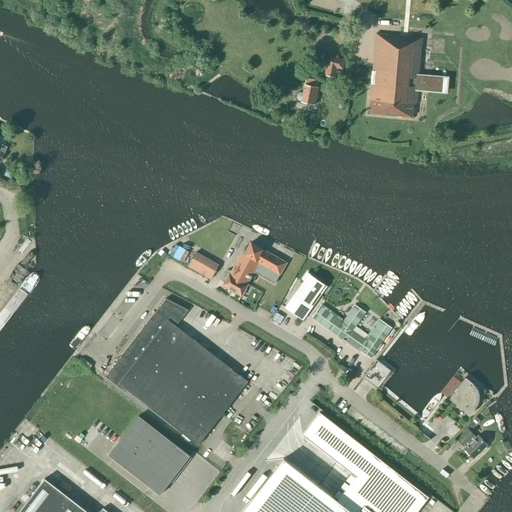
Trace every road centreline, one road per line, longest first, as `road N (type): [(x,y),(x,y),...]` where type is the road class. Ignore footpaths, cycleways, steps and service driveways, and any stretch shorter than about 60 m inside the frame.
road 1 (unclassified): [(315,371),(314,358),(297,344),(168,274),(103,358)]
road 2 (unclassified): [(462,511),(476,494),(315,371)]
road 3 (unclassified): [(207,511),(315,371)]
road 4 (unknown): [(129,511),(52,464),(17,477),(0,502)]
